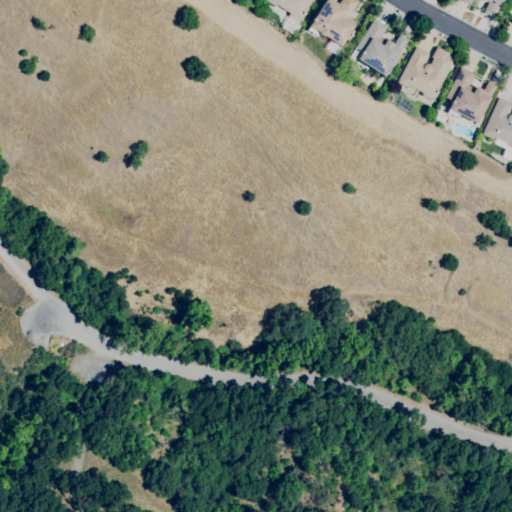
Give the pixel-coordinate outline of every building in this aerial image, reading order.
[(298,22),(288,15),(289,13),(276,4),(274,6),(265,0),(312,0),(303,14),(305,15),(302,19),(300,19),(298,22)] [(319,32),(318,32),(316,36),(307,30),(309,26),(325,0),(331,0),(338,4),(340,0),(356,0),(358,1),(348,17),(355,22),(351,29),(353,31),(347,40),(345,39),(340,46),(324,36),(323,36),(322,35),(321,35),(320,34),(319,33),(319,32)] [(499,0),(491,17),(483,12),(488,2),(484,0),(471,0),(469,5),(459,0),(499,0)] [(384,76),(368,66),(365,69),(355,63),(357,59),(356,59),(361,51),(355,47),(373,18),(386,26),(379,37),(385,41),(386,39),(393,43),(398,35),(407,40),(400,51),(399,51),(384,76)] [(432,100),(421,95),(422,93),(408,85),(407,87),(396,82),(415,46),(428,53),(423,63),(424,64),(427,63),(429,64),(432,58),(431,57),(436,47),(437,48),(438,47),(448,53),(447,55),(454,58),(436,92),(437,93),(435,97),(434,97),(432,100)] [(476,123),(459,114),(457,118),(446,112),(448,108),(447,108),(451,101),(444,97),(460,67),(473,74),(468,85),(474,88),(475,86),(483,90),(487,81),(495,86),(489,98),(476,123)] [(511,160),(501,156),(504,148),(493,143),(495,138),(492,137),(491,139),(481,134),(497,97),(511,103),(506,114),(507,114),(510,114),(511,115),(511,160)] [(441,122),(433,118),(437,111),(440,112),(438,117),(442,119),(441,122)]
